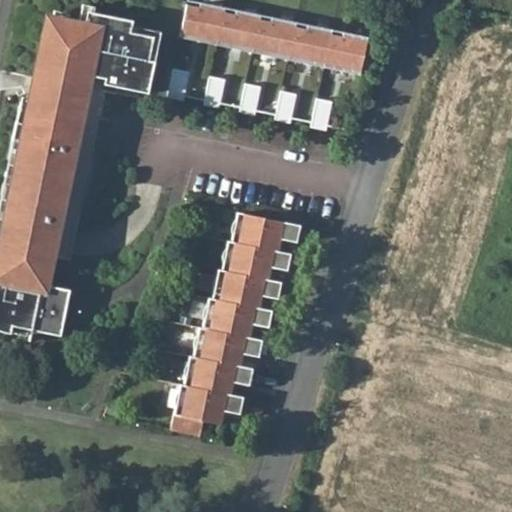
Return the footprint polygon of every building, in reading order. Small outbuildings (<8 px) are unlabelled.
[(83,3),(79,22),(86,23),(88,11),(95,12),(97,5),(83,3)] [(186,6),(179,40),(189,42),(190,37),(207,41),(206,46),(214,48),(224,50),(225,44),(243,48),(242,53),(250,55),(261,57),(262,52),(278,55),(277,61),(286,62),(295,64),(296,59),(314,63),(313,68),(323,70),(333,72),(334,67),(352,71),(351,76),(359,77),(368,39),(344,34),(343,40),(330,37),(332,32),(306,26),(305,32),(293,30),(294,24),(270,19),(269,24),(258,22),(259,16),(235,11),(234,16),(221,14),(222,9),(200,4),(199,9),(186,6)] [(55,9),(50,28),(58,30),(60,18),(65,19),(68,11),(55,9)] [(50,28),(40,80),(91,90),(94,76),(107,78),(106,85),(148,92),(161,32),(133,27),(134,19),(95,12),(88,11),(86,23),(79,22),(65,19),(60,18),(58,30),(50,28)] [(294,24),(293,30),(305,32),(306,26),(294,24)] [(332,32),(330,37),(343,40),(344,34),(332,32)] [(189,72),(174,69),(167,100),(183,103),(184,98),(189,72)] [(208,76),(203,102),(201,107),(218,110),(219,105),(224,80),(208,76)] [(36,98),(34,106),(81,116),(85,117),(91,90),(40,80),(36,98)] [(243,84),(238,110),(237,114),(254,118),(255,113),(260,88),(243,84)] [(280,91),(274,118),(273,122),(289,125),(290,121),(295,95),(280,91)] [(23,96),(18,116),(27,118),(29,106),(34,106),(36,98),(23,96)] [(317,99),(311,125),(310,130),(326,133),(327,128),(333,103),(317,99)] [(0,332),(11,336),(13,327),(30,330),(34,331),(43,284),(48,258),(56,259),(56,258),(63,227),(76,159),(72,158),(81,116),(34,106),(29,106),(27,118),(18,116),(15,133),(22,135),(7,210),(0,241),(0,332)] [(81,116),(72,158),(76,159),(85,117),(81,116)] [(15,133),(0,206),(0,241),(7,210),(22,135),(15,133)] [(175,386),(165,429),(195,436),(198,424),(217,427),(220,414),(235,417),(240,399),(226,397),(229,384),(246,387),(250,371),(237,368),(240,356),(256,359),(260,342),(247,339),(250,328),(265,331),(269,315),(256,311),(259,298),(273,302),(277,286),(264,282),(267,268),(283,271),(287,256),(274,253),(275,246),(278,240),(294,244),(298,227),(235,213),(228,244),(226,243),(224,248),(219,273),(214,272),(208,302),(204,301),(198,329),(194,329),(188,359),(185,358),(179,387),(175,386)] [(43,284),(34,331),(62,337),(65,326),(72,290),(43,284)] [(13,327),(11,336),(28,339),(30,330),(13,327)]
